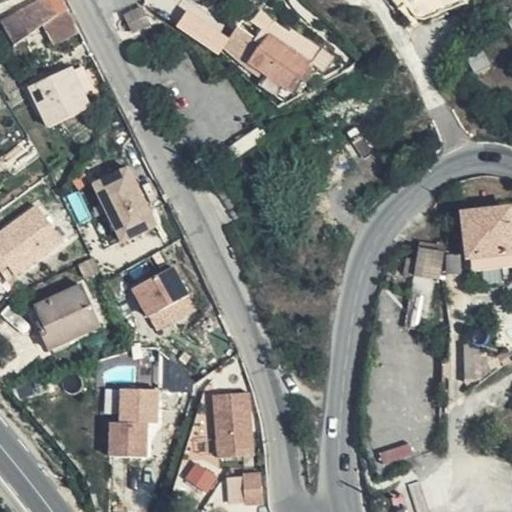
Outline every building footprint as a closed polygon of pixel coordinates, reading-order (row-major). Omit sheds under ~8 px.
[(66,9),(61,0),(42,0),(2,23),(16,46),(20,43),(42,27),(66,9)] [(263,3),(260,0),(245,0),(236,9),(244,19),(263,3)] [(301,0),(290,0),(296,9),(313,23),(317,15),(301,0)] [(79,32),(66,9),(42,27),(54,45),(79,32)] [(143,9),(126,18),(133,32),(151,24),(143,9)] [(279,27),(270,39),(283,47),(291,35),(279,27)] [(269,75),(260,91),(278,108),(299,97),(294,94),(313,66),(321,53),(322,51),(293,32),(291,35),(283,47),(270,39),(252,64),(269,75)] [(482,47),(469,53),(470,64),(476,74),(492,65),(482,47)] [(321,53),(313,66),(325,75),(332,60),(321,53)] [(72,68),(34,87),(45,112),(43,113),(50,128),(90,109),(72,68)] [(98,230),(106,247),(161,223),(134,161),(95,178),(115,223),(98,230)] [(37,207),(0,234),(0,271),(9,266),(17,277),(62,242),(37,207)] [(511,224),(510,210),(465,215),(472,271),(511,266),(511,224)] [(419,250),(415,279),(437,282),(442,253),(419,250)] [(86,279),(100,272),(94,259),(80,266),(86,279)] [(150,315),(194,292),(178,262),(134,285),(150,315)] [(437,282),(415,279),(407,328),(429,331),(434,303),(437,282)] [(82,286),(36,307),(45,326),(40,328),(51,352),(101,328),(82,286)] [(193,354),(211,338),(194,318),(176,333),(193,354)] [(161,384),(161,363),(139,362),(138,383),(161,384)] [(121,417),(120,385),(109,385),(110,417),(121,417)] [(111,454),(151,453),(150,420),(162,419),(162,385),(122,386),(123,420),(111,420),(111,454)] [(253,388),(214,391),(219,456),(258,453),(253,388)] [(198,461),(189,476),(210,489),(220,474),(198,461)] [(264,469),(229,472),(232,502),(267,499),(264,469)]
